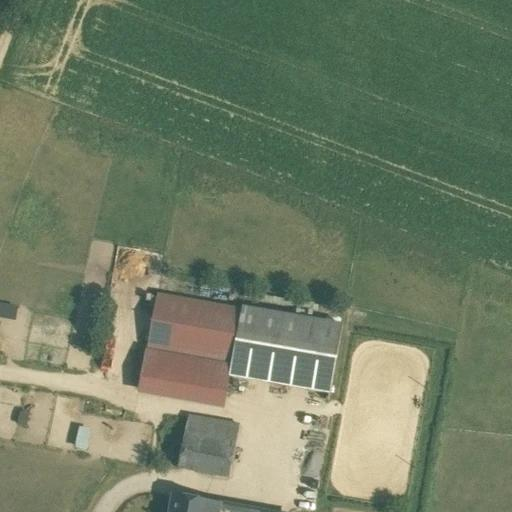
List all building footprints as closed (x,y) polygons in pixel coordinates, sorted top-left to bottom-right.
[(243,312),(158,297),(148,351),(233,366),(243,312)] [(343,327),(243,310),(243,312),(233,366),(230,378),(331,396),(343,327)] [(233,366),(148,351),(139,398),(224,413),(230,378),(233,366)] [(240,430),(189,420),(184,441),(236,451),(240,430)] [(236,451),(184,441),(178,472),(229,483),(236,451)] [(220,511),(221,508),(173,500),(170,511),(220,511)]
